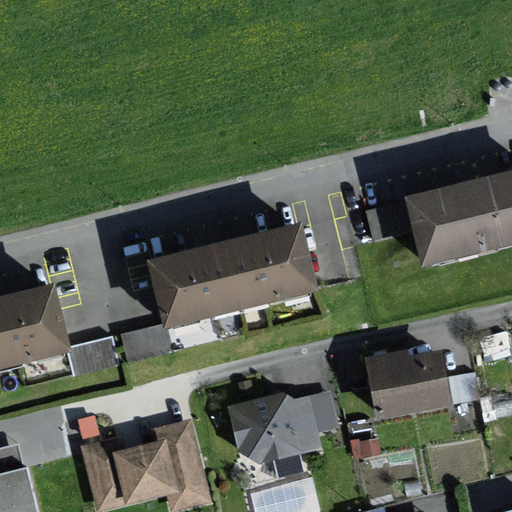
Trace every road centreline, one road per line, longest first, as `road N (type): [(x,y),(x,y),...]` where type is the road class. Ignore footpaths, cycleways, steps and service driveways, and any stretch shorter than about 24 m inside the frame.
road 1 (residential): [(511,127),(0,252)]
road 2 (residential): [(0,429),(305,350),(511,308)]
